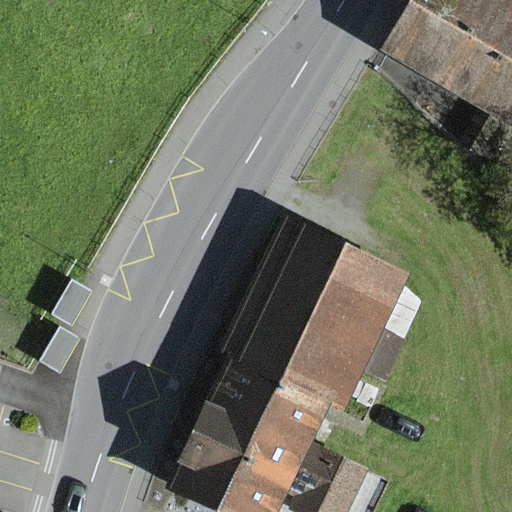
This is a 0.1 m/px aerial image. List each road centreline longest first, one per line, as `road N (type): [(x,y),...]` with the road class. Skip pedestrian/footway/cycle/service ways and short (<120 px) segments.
road 1 (unclassified): [(353,0),(224,200),(168,301),(104,448)]
road 2 (residential): [(104,448),(54,398),(0,377)]
